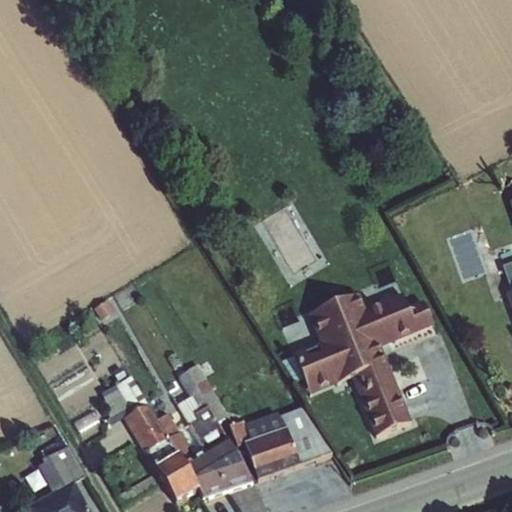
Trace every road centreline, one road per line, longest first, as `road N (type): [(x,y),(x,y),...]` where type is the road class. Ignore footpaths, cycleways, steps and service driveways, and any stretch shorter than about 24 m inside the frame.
road 1 (track): [(0,324),(115,511)]
road 2 (secondary): [(511,472),(395,511)]
